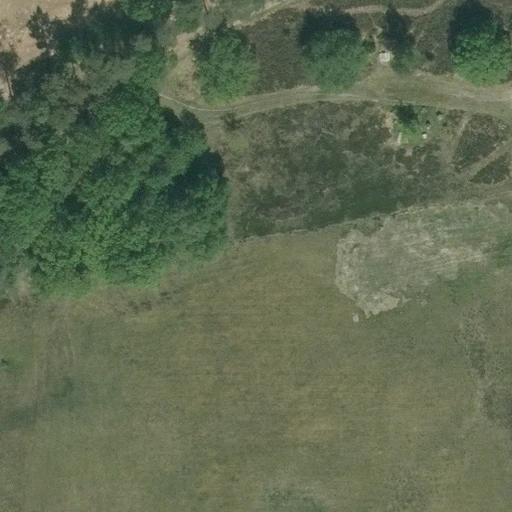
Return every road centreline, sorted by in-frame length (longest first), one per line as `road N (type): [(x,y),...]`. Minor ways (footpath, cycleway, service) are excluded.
road 1 (track): [(132,80),(194,112),(321,94),(511,109)]
road 2 (track): [(132,80),(279,0)]
road 3 (track): [(0,153),(132,80)]
